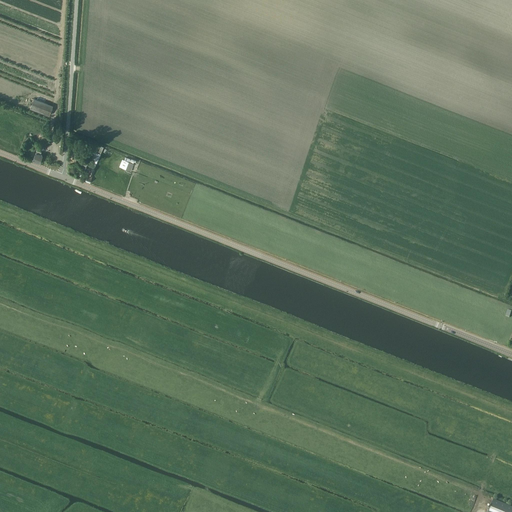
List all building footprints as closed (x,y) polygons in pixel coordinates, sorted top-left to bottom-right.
[(49,116),(53,106),(33,98),(29,108),(49,116)] [(42,136),(40,141),(37,148),(43,151),(44,147),(45,148),(47,144),(46,144),(46,143),(47,143),(49,138),(42,136)] [(37,150),(36,153),(32,161),(39,163),(42,156),(40,155),(41,151),(37,150)] [(98,161),(101,154),(95,151),(92,159),(98,161)] [(133,164),(129,162),(124,160),(121,168),(126,169),(131,171),(133,164)] [(90,169),(85,181),(90,183),(94,170),(90,169)] [(511,511),(511,507),(493,500),(488,511),(511,511)]
